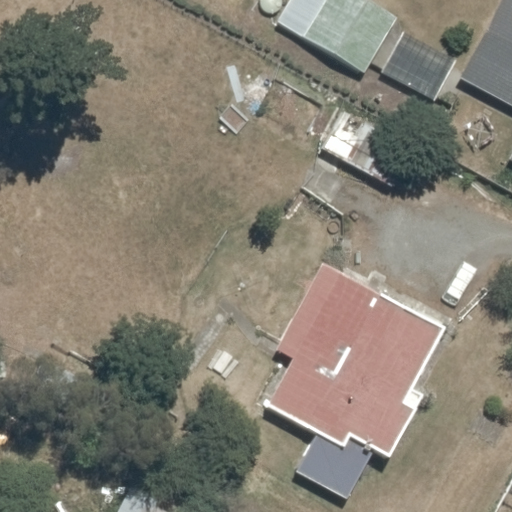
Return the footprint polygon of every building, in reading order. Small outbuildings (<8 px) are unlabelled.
[(396,19),(363,0),(288,0),(275,22),(364,74),(396,19)] [(511,0),(495,0),(455,79),(511,107),(511,151),(507,160),(511,162),(511,0)] [(457,55),(402,27),(378,73),(434,101),(457,55)] [(387,135),(338,108),(316,146),(366,174),(387,135)] [(445,329),(330,265),(283,349),(297,357),(271,405),(322,434),(300,473),(349,500),(375,453),(388,460),(414,412),(402,406),(445,329)] [(78,372),(40,356),(26,389),(65,405),(78,372)] [(168,511),(128,491),(117,511),(168,511)]
